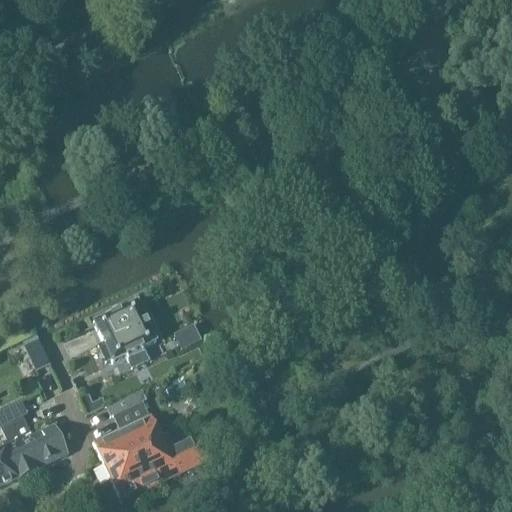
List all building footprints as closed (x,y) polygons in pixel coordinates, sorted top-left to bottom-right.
[(94,328),(111,364),(111,365),(112,366),(114,365),(113,365),(127,359),(125,354),(138,348),(141,352),(154,346),(156,345),(155,344),(137,307),(136,305),(135,306),(94,326),(93,326),(94,328)] [(175,323),(182,338),(204,328),(197,313),(175,323)] [(37,342),(24,348),(36,374),(49,367),(37,342)] [(136,395),(105,409),(110,420),(112,419),(141,406),(136,395)] [(141,406),(112,419),(119,434),(148,420),(141,406)] [(92,445),(121,506),(122,505),(122,504),(177,478),(177,479),(179,479),(178,478),(210,462),(211,463),(213,463),(202,440),(168,456),(150,418),(149,419),(149,420),(148,420),(119,434),(94,446),(94,445),(92,445)] [(0,490),(36,474),(35,473),(67,458),(53,429),(32,439),(22,420),(0,430),(0,431),(6,444),(2,447),(4,451),(0,452),(0,490)]
